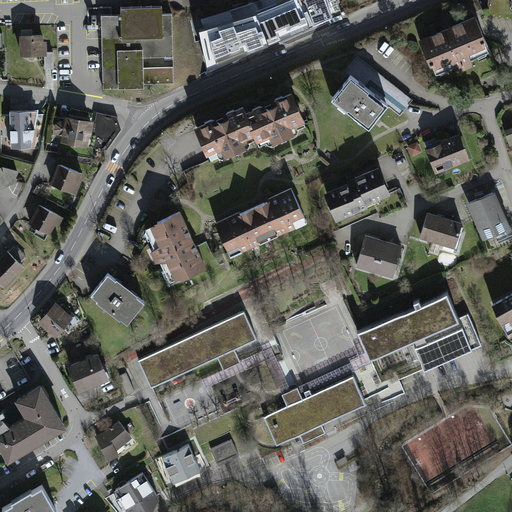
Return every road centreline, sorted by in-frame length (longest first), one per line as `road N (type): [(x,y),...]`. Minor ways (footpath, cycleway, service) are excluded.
road 1 (residential): [(511,368),(433,390),(334,451),(238,480)]
road 2 (primary): [(410,0),(243,71),(147,123)]
road 3 (primary): [(147,123),(61,266),(18,316)]
road 4 (residential): [(507,170),(350,235)]
road 5 (residential): [(147,123),(82,100),(0,88)]
road 6 (residential): [(18,316),(82,424),(72,436)]
